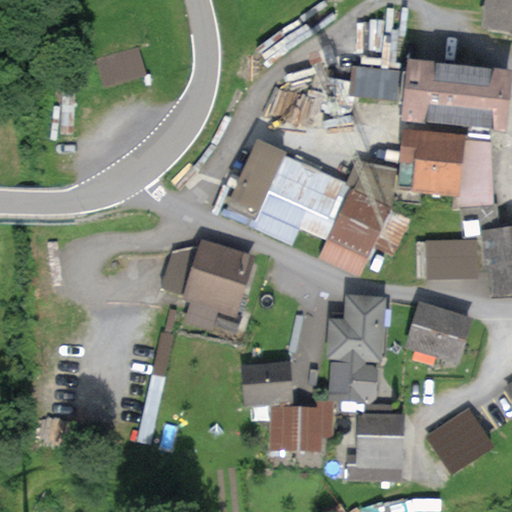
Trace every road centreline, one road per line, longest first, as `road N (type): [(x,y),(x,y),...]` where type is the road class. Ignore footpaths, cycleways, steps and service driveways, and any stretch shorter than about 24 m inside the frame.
road 1 (residential): [(125,181),(343,283),(511,309)]
road 2 (primary): [(125,181),(159,154),(196,101),(206,48),(198,0)]
road 3 (primary): [(0,202),(79,200),(125,181)]
